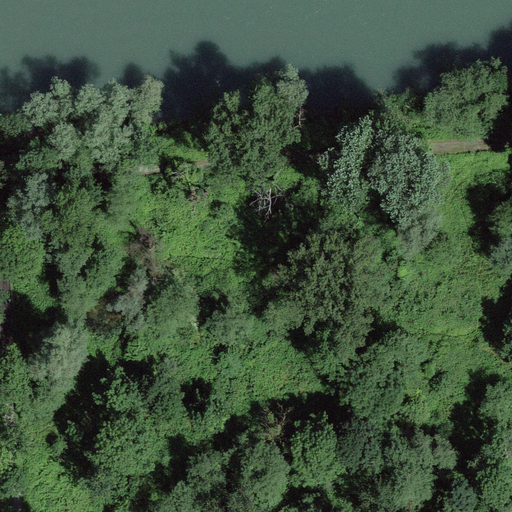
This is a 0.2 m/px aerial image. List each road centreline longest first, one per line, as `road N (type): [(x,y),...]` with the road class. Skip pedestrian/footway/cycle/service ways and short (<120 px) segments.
road 1 (track): [(511,140),(0,221)]
road 2 (track): [(20,511),(0,221)]
